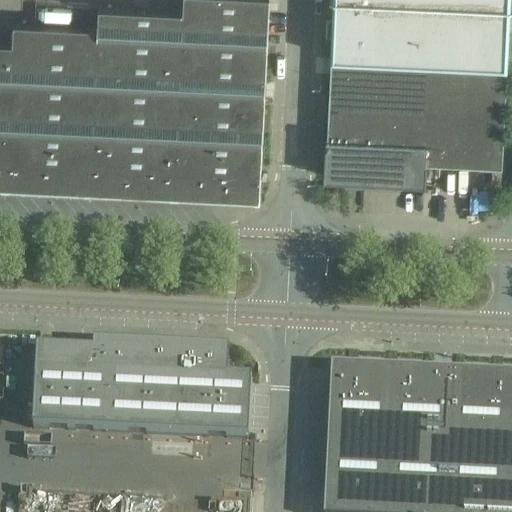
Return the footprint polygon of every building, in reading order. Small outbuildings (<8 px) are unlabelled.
[(183,0),(183,9),(174,194),(259,198),(269,0),(183,0)] [(333,0),(331,56),(507,64),(510,3),(449,0),(333,0)] [(89,190),(174,194),(183,9),(98,5),(97,25),(89,190)] [(5,185),(89,190),(97,25),(13,21),(12,41),(5,185)] [(0,185),(5,185),(12,41),(0,40),(0,185)] [(507,64),(331,56),(327,135),(427,140),(426,161),(501,165),(507,64)] [(325,176),(425,181),(426,161),(427,140),(327,135),(325,176)] [(93,385),(108,386),(109,373),(227,379),(228,353),(95,345),(95,353),(93,385)] [(36,382),(93,385),(95,353),(38,350),(36,382)] [(511,511),(511,377),(332,369),(325,511),(511,511)] [(108,386),(107,401),(106,433),(250,440),(251,401),(252,381),(227,379),(109,373),(108,386)] [(106,433),(107,401),(108,386),(93,385),(36,382),(33,429),(106,433)]
